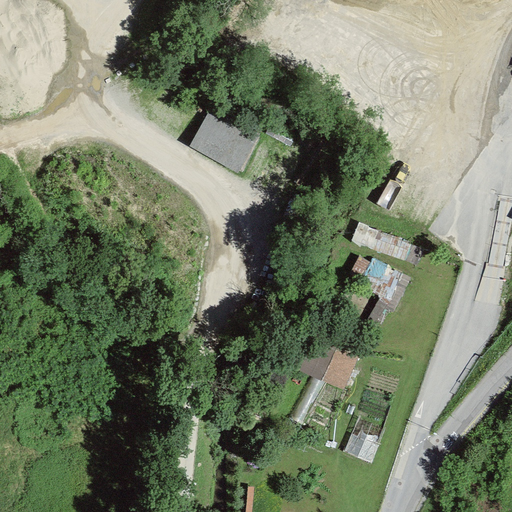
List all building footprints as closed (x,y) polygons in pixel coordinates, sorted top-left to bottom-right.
[(212,107),(190,144),(235,170),(257,133),(212,107)] [(359,218),(352,237),(399,254),(406,235),(359,218)] [(382,288),(371,315),(383,319),(405,267),(360,249),(350,275),(382,288)] [(353,363),(305,342),(292,374),(340,394),(353,363)] [(352,430),(346,449),(373,457),(379,438),(352,430)]
